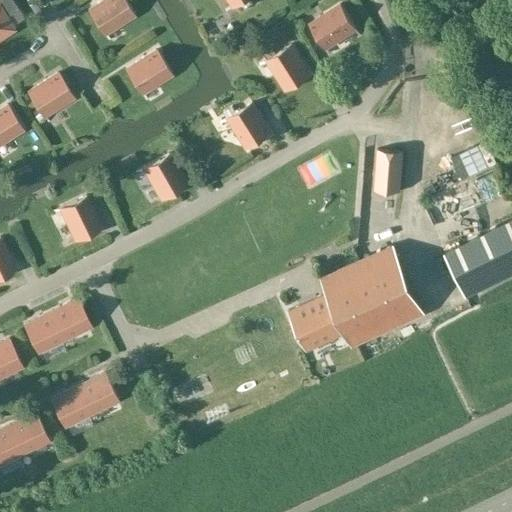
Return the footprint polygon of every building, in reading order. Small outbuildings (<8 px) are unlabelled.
[(7,19),(9,14),(11,13),(16,21),(23,17),(12,0),(0,0),(0,36),(13,28),(7,19)] [(133,13),(125,0),(102,0),(89,9),(109,40),(110,40),(106,33),(117,26),(116,24),(133,13)] [(359,36),(360,35),(339,4),(310,23),(325,47),(343,35),(344,37),(355,29),(359,36)] [(286,88),(310,74),(291,44),(259,64),(260,65),(266,61),(274,72),(275,71),(286,88)] [(171,73),(156,49),(126,68),(146,100),(147,99),(143,92),(155,85),(154,84),(171,73)] [(73,95),(58,72),(28,91),(48,123),(49,122),(45,115),(57,108),(56,106),(73,95)] [(247,146),(271,132),(252,102),(220,122),(221,123),(227,119),(235,130),(236,129),(247,146)] [(22,128),(7,104),(0,108),(0,143),(6,140),(5,138),(22,128)] [(374,190),(397,191),(399,191),(403,150),(401,150),(378,148),(374,190)] [(162,198),(186,184),(168,153),(136,172),(136,173),(143,169),(150,181),(152,180),(162,198)] [(76,239),(101,227),(86,195),(52,211),(52,213),(59,209),(65,221),(67,221),(76,239)] [(443,197),(424,201),(428,216),(446,211),(443,197)] [(511,219),(444,251),(464,294),(511,272),(511,219)] [(0,275),(15,268),(0,237),(0,275)] [(393,244),(320,278),(328,293),(291,310),(309,347),(344,330),(351,346),(424,312),(393,244)] [(51,311),(64,338),(91,325),(78,298),(51,311)] [(37,351),(64,338),(51,311),(24,324),(37,351)] [(0,342),(0,375),(22,365),(9,338),(0,342)] [(77,385),(91,412),(117,399),(104,372),(77,385)] [(174,403),(186,398),(179,383),(167,388),(174,403)] [(64,425),(91,412),(77,385),(51,398),(64,425)] [(8,425),(21,452),(48,439),(35,412),(8,425)] [(0,462),(21,452),(8,425),(0,428),(0,462)]
